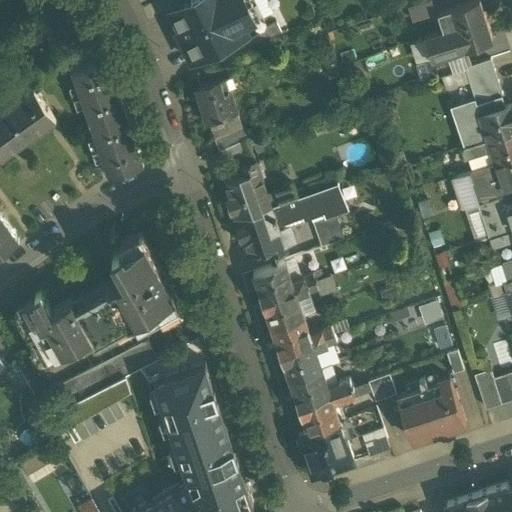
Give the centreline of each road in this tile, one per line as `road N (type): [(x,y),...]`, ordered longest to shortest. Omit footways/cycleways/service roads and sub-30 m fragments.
road 1 (residential): [(299,511),(184,176)]
road 2 (residential): [(0,293),(120,202),(184,176)]
road 3 (residential): [(313,511),(511,445)]
road 4 (residential): [(184,176),(117,0)]
